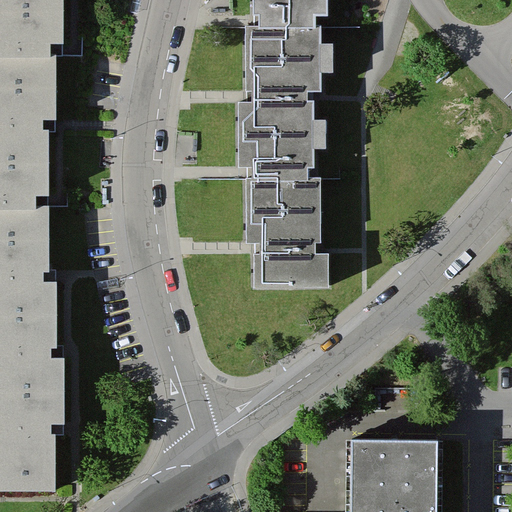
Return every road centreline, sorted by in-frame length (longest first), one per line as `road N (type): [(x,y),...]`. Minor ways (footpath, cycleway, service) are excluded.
road 1 (residential): [(208,457),(164,337),(135,176),(161,0)]
road 2 (residential): [(208,457),(404,305)]
road 3 (residential): [(404,305),(480,411),(511,416)]
road 4 (residential): [(404,305),(511,188)]
